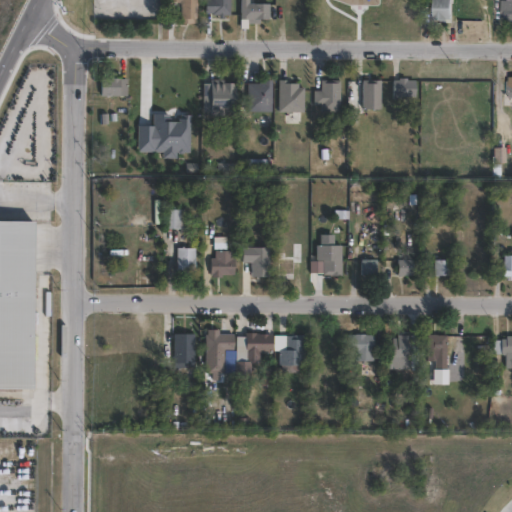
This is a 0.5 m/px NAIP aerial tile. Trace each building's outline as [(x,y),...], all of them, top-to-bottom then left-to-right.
[(194,0),(194,21),(179,20),(179,0),(194,0)] [(228,0),(228,12),(222,12),(222,15),(216,15),(216,11),(210,11),(210,10),(203,10),(203,0),(228,0)] [(268,1),(267,17),(257,16),(257,19),(249,19),(249,16),(246,16),(246,25),(238,25),(238,0),(247,0),(247,1),(268,1)] [(445,16),(445,19),(439,19),(439,18),(431,18),(431,0),(449,0),(449,16),(445,16)] [(511,0),(511,19),(503,19),(503,11),(500,11),(500,0),(511,0)] [(125,93),(99,93),(99,76),(125,76),(125,93)] [(402,76),(402,78),(412,78),(413,93),(398,94),(398,96),(391,96),(390,78),(398,77),(398,76),(402,76)] [(234,77),(234,111),(208,110),(209,77),(234,77)] [(269,109),(244,109),(244,81),(256,81),(256,77),(269,77),(269,109)] [(285,77),(285,80),(296,80),(296,85),(301,85),(302,109),(276,109),(276,77),(285,77)] [(338,77),(337,109),(318,109),(318,102),(311,102),(311,88),(318,88),(318,77),(338,77)] [(379,107),(360,106),(361,78),(379,78),(379,107)] [(190,103),(190,151),(174,151),(174,156),(161,156),(160,150),(136,149),(136,124),(151,124),(151,112),(163,112),(164,105),(173,105),(173,110),(181,110),(181,103),(190,103)] [(272,176),(238,175),(238,159),(272,159),(272,176)] [(183,228),(163,228),(163,208),(183,208),(183,228)] [(224,229),(200,229),(200,214),(224,214),(224,229)] [(33,388),(0,387),(0,225),(33,225),(33,388)] [(340,244),(340,275),(322,274),(322,259),(314,259),(315,244),(340,244)] [(267,247),(267,275),(249,275),(249,261),(240,261),(240,246),(267,247)] [(184,273),(184,276),(179,276),(179,273),(174,273),(174,247),(193,247),(193,273),(184,273)] [(230,250),(230,257),(231,257),(231,274),(219,274),(219,276),(208,276),(209,273),(207,273),(208,256),(212,256),(212,249),(230,250)] [(511,279),(507,279),(507,276),(501,275),(501,254),(511,254),(511,279)] [(299,255),(298,268),(292,268),(292,273),(285,273),(285,276),(280,276),(280,273),(276,273),(276,258),(278,258),(278,256),(280,256),(280,258),(290,258),(290,255),(299,255)] [(375,272),(359,272),(359,257),(375,257),(375,272)] [(411,257),(411,272),(395,272),(396,257),(411,257)] [(447,273),(432,273),(432,257),(447,257),(447,273)] [(245,368),(237,368),(237,349),(245,349),(245,332),(265,332),(265,320),(271,320),(271,351),(259,351),(258,351),(258,364),(245,364),(245,368)] [(192,365),(172,365),(172,332),(192,332),(192,365)] [(364,332),(364,333),(373,333),(373,359),(353,360),(353,351),(346,351),(346,334),(354,334),(354,332),(364,332)] [(224,374),(205,374),(205,355),(205,333),(232,333),(232,346),(232,351),(224,351),(224,374)] [(409,352),(391,353),(391,336),(396,336),(396,333),(409,333),(409,352)] [(436,333),(436,334),(445,334),(445,350),(448,350),(448,363),(436,363),(436,359),(426,359),(426,333),(436,333)] [(295,371),(278,371),(278,349),(284,349),(284,334),(303,334),(303,364),(295,364),(295,371)] [(511,334),(511,366),(504,366),(504,353),(500,353),(500,352),(491,352),(491,339),(500,339),(500,337),(505,337),(505,334),(511,334)] [(269,370),(269,389),(268,389),(268,404),(252,404),(252,388),(260,388),(260,370),(269,370)] [(0,416),(0,429),(15,430),(15,417),(0,416)]
